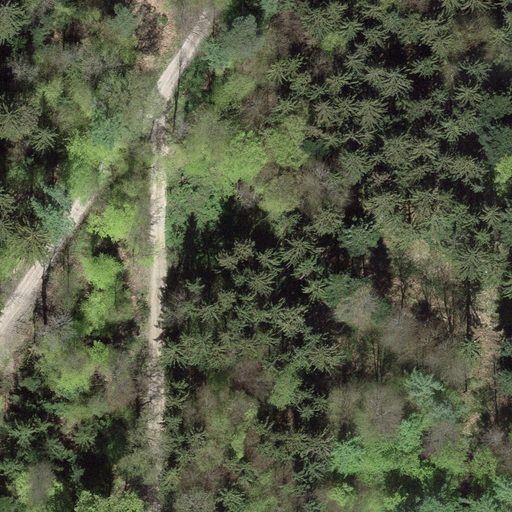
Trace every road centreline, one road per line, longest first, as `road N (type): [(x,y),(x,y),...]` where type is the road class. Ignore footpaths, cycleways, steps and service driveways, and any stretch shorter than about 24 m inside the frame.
road 1 (track): [(157,91),(151,511)]
road 2 (track): [(214,0),(0,322)]
